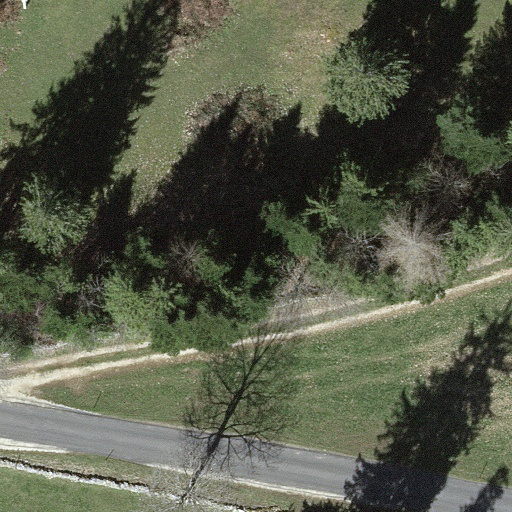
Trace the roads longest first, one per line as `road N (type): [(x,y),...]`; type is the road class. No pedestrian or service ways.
road 1 (track): [(0,392),(322,322),(511,260)]
road 2 (unclassified): [(511,506),(0,417)]
